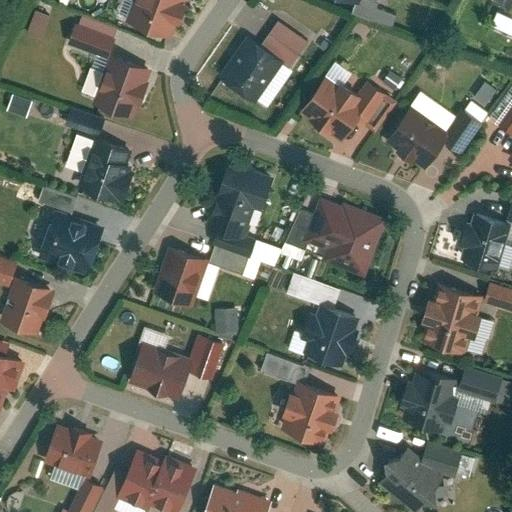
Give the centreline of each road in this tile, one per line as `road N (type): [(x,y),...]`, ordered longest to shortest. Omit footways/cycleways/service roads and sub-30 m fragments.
road 1 (residential): [(206,124),(374,188),(412,212),(415,242),(347,455),(324,470),(278,462),(51,382)]
road 2 (residential): [(51,382),(206,124)]
road 3 (residential): [(227,0),(186,59),(176,95),(206,124)]
